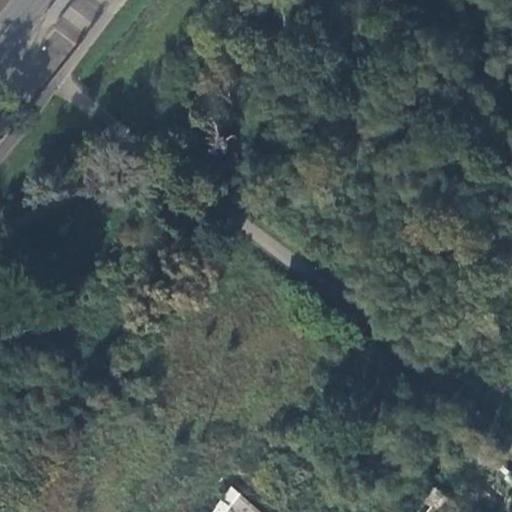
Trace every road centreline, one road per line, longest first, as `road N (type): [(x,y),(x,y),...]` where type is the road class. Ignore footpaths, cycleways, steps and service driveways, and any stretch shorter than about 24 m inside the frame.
road 1 (unclassified): [(511,445),(333,291),(59,79)]
road 2 (track): [(131,137),(82,189),(0,236)]
